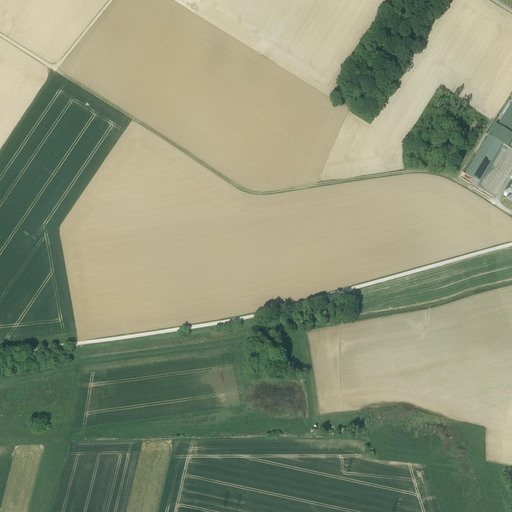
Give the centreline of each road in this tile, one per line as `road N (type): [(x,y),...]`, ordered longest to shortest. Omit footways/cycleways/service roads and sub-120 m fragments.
road 1 (track): [(0,353),(243,317),(511,245)]
road 2 (track): [(511,214),(429,172),(254,195),(54,69)]
